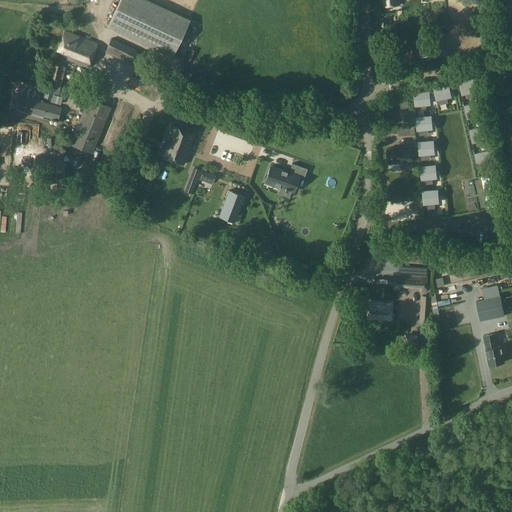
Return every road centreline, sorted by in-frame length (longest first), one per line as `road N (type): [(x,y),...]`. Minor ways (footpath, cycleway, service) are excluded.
road 1 (unclassified): [(284,490),(326,319),(359,233),(365,99)]
road 2 (unclassified): [(284,490),(511,387)]
road 3 (track): [(0,184),(93,186),(152,115),(185,114)]
road 4 (unclassified): [(185,114),(344,111),(365,99)]
road 5 (unclassified): [(365,99),(511,55)]
